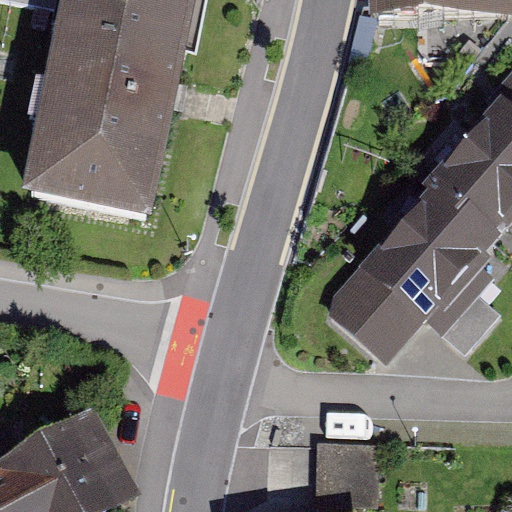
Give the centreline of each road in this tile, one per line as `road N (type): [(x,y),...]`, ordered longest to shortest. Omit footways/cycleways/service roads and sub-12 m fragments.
road 1 (tertiary): [(231,348),(328,0)]
road 2 (residential): [(231,348),(0,304)]
road 3 (tertiary): [(196,511),(231,348)]
